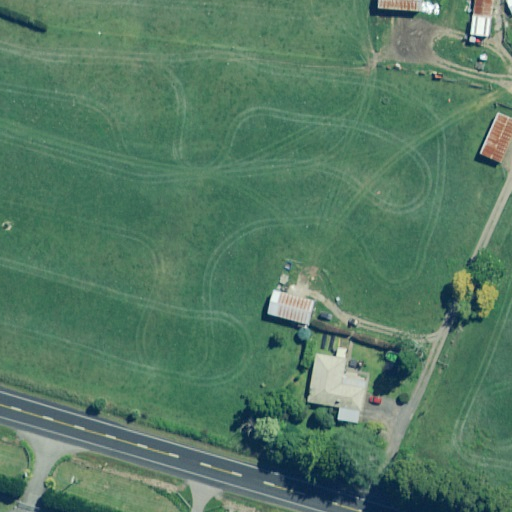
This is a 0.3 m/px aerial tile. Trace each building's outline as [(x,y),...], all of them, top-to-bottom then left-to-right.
[(423,0),(381,0),(380,10),(422,13),(423,0)] [(494,0),(476,0),(473,36),(491,37),(494,0)] [(511,140),(511,119),(500,114),(482,155),(502,164),(511,140)] [(316,303),(276,292),(270,315),(310,326),(316,303)] [(344,379),(349,351),(339,349),(337,359),(318,355),(309,403),(341,409),(339,420),(360,425),(368,384),(344,379)]
